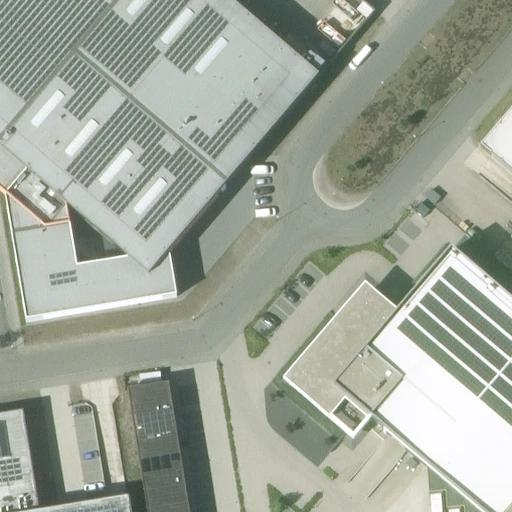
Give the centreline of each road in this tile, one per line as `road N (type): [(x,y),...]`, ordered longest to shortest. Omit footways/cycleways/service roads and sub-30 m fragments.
road 1 (unclassified): [(0,368),(198,347),(311,223)]
road 2 (unclassified): [(311,223),(363,222),(511,47)]
road 3 (unclassified): [(438,0),(302,163),(311,223)]
